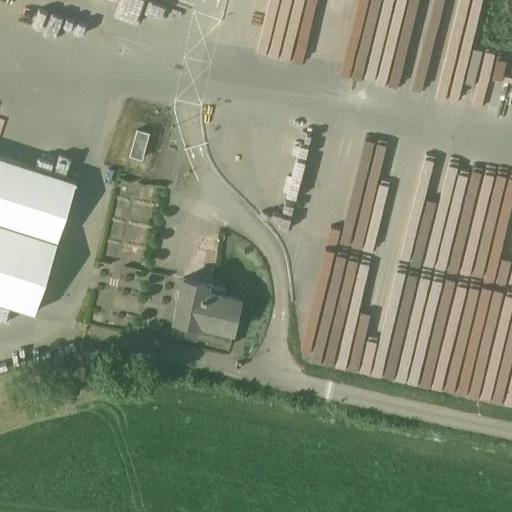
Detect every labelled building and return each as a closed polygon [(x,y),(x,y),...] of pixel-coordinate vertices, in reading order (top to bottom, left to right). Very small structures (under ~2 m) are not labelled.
[(142,158),(150,131),(137,128),(130,154),(142,158)] [(390,187),(396,142),(374,140),(368,184),(390,187)] [(427,150),(415,194),(435,199),(441,178),(452,181),(459,158),(427,150)] [(0,299),(34,310),(76,179),(0,154),(0,299)] [(485,212),(492,163),(470,160),(463,209),(485,212)] [(183,278),(172,333),(198,339),(198,336),(208,338),(208,341),(231,345),(241,296),(224,292),(225,286),(215,284),(183,278)]
